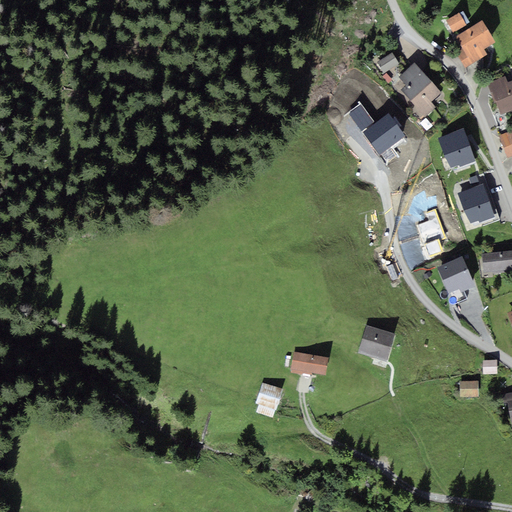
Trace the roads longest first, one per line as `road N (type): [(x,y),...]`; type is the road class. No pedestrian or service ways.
road 1 (residential): [(511,363),(440,315),(406,276),(377,173),(353,137)]
road 2 (track): [(301,384),(311,429),(434,498),(511,509)]
road 3 (residential): [(511,194),(459,78),(402,23),(390,0)]
